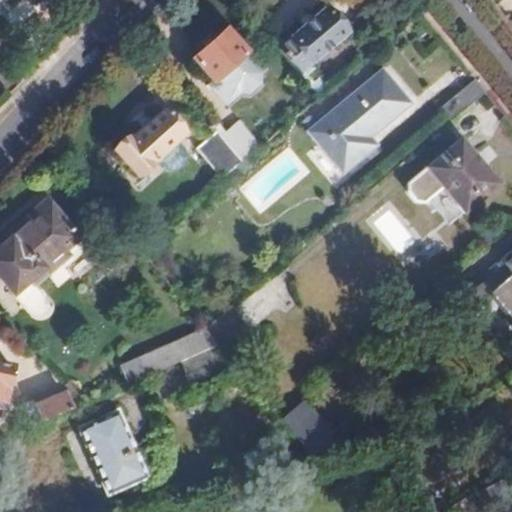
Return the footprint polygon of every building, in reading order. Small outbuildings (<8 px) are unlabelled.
[(94,3),(92,0),(66,0),(81,17),(89,9),(94,3)] [(299,74),(345,32),(324,9),(277,50),(278,51),(299,74)] [(214,82),(245,53),(225,31),(193,59),(214,82)] [(358,146),(409,104),(381,71),(309,132),(343,172),(364,153),(358,146)] [(451,121),(484,92),(473,79),(440,109),(451,121)] [(139,173),(183,133),(164,110),(129,142),(126,139),(117,148),(139,173)] [(260,147),(237,121),(229,128),(219,116),(209,124),(216,132),(242,162),(260,147)] [(242,162),(216,132),(194,151),(221,180),(242,162)] [(481,167),(484,164),(476,155),(473,157),(459,140),(408,183),(407,190),(415,199),(420,201),(425,202),(428,199),(448,224),(495,183),(481,167)] [(43,268),(77,237),(52,209),(34,225),(29,220),(8,238),(13,243),(0,254),(0,279),(13,294),(27,282),(32,289),(49,274),(43,268)] [(372,222),(399,255),(415,242),(389,209),(372,222)] [(496,264),(511,250),(511,240),(490,258),(496,264)] [(511,250),(496,264),(457,295),(476,317),(494,301),(511,321),(511,320),(511,250)] [(224,352),(248,330),(229,307),(204,328),(205,329),(219,345),(224,352)] [(219,345),(205,329),(122,367),(131,385),(180,363),(219,345)] [(192,392),(240,371),(224,352),(219,345),(180,363),(192,392)] [(0,395),(5,396),(12,363),(0,360),(0,395)] [(83,406),(69,391),(53,397),(50,392),(35,399),(46,423),(83,406)] [(337,448),(337,440),(325,425),(317,425),(318,418),(305,402),(282,421),(311,456),(337,448)] [(120,414),(82,429),(110,494),(147,479),(120,414)] [(461,502),(451,484),(422,500),(425,511),(442,511),(449,508),(461,502)]
